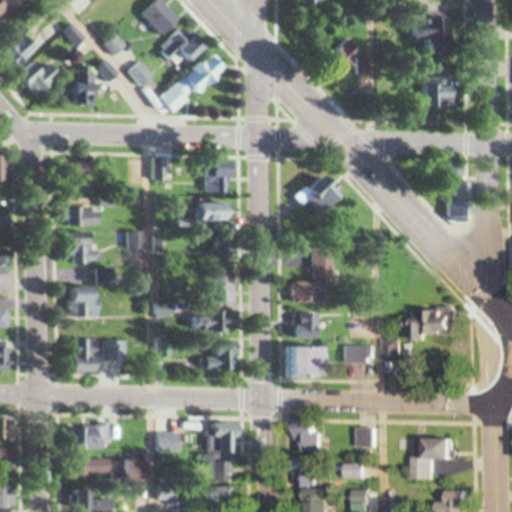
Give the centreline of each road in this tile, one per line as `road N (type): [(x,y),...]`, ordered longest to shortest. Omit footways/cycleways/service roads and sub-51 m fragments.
road 1 (residential): [(511,406),(0,389)]
road 2 (residential): [(266,511),(258,0)]
road 3 (residential): [(491,511),(488,0)]
road 4 (residential): [(511,141),(36,130)]
road 5 (primary): [(511,322),(213,0)]
road 6 (residential): [(43,511),(36,130),(0,88)]
